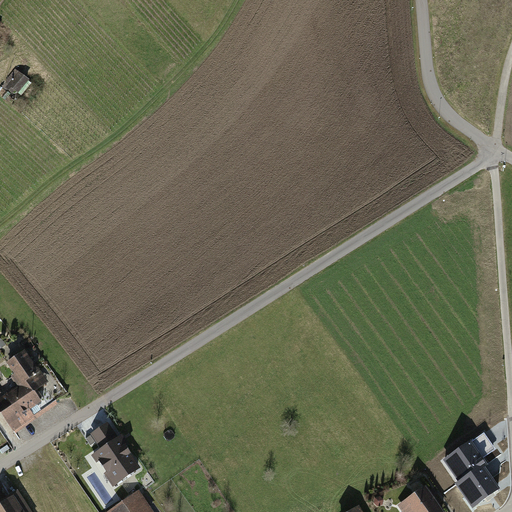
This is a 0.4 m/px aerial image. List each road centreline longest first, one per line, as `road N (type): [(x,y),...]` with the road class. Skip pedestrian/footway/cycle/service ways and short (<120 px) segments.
road 1 (residential): [(0,467),(477,165),(492,146)]
road 2 (track): [(0,222),(163,91),(205,47),(234,0)]
road 3 (unclassified): [(492,146),(511,425)]
road 4 (unclassified): [(421,0),(439,104),(492,146)]
